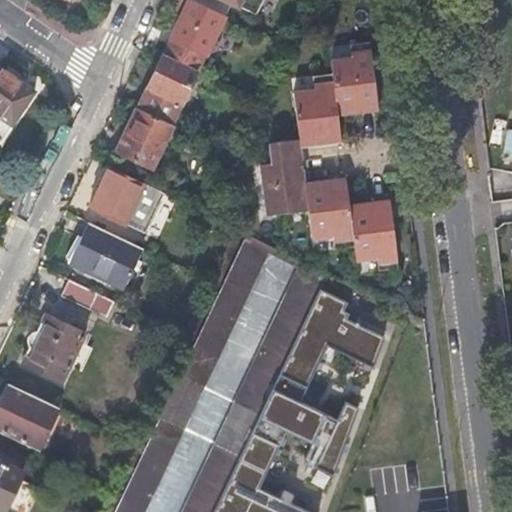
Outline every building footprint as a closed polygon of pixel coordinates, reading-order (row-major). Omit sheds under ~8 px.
[(227,17),(191,0),(170,0),(166,10),(182,17),(172,38),(164,53),(165,54),(199,70),(206,55),(208,56),(227,17)] [(227,0),(256,14),(263,0),(227,0)] [(372,43),(352,45),(354,57),(332,60),(334,75),(314,78),(315,90),(295,92),(301,141),(271,145),(274,165),(262,166),(268,218),(310,212),(314,241),(335,238),(336,251),(356,248),(358,263),(379,260),(381,272),(400,269),(392,200),(351,206),(347,179),(307,184),(304,166),(302,148),(343,142),(339,116),(380,110),(372,43)] [(182,105),(199,70),(165,54),(160,64),(148,88),(138,108),(172,125),(182,105)] [(10,66),(6,72),(0,67),(0,141),(1,142),(35,92),(18,80),(22,75),(16,70),(10,66)] [(153,169),(174,125),(172,125),(138,108),(134,117),(118,152),(153,169)] [(146,183),(111,166),(94,200),(91,207),(126,224),(146,183)] [(143,248),(89,223),(82,238),(79,236),(69,257),(74,260),(74,262),(91,270),(107,277),(106,279),(124,288),(135,267),(139,270),(142,263),(138,261),(143,248)] [(145,511),(270,252),(300,267),(182,511),(215,511),(321,290),(329,274),(238,228),(213,281),(186,336),(134,445),(108,499),(101,511),(145,511)] [(115,302),(69,280),(61,297),(107,319),(115,302)] [(215,511),(309,511),(289,502),(293,494),(284,490),(280,498),(259,488),(287,431),(324,449),(315,467),(334,476),(359,409),(346,403),(337,419),(299,401),(328,346),(373,368),(386,338),(347,319),(349,314),(344,311),(348,303),(321,290),(215,511)] [(46,314),(21,365),(62,383),(87,333),(63,322),(46,314)] [(58,408),(9,385),(0,404),(0,429),(39,448),(58,408)] [(24,472),(0,460),(0,509),(5,511),(29,511),(38,494),(18,483),(24,472)]
